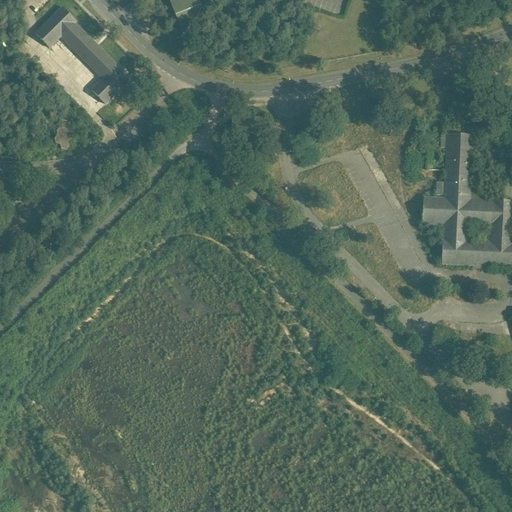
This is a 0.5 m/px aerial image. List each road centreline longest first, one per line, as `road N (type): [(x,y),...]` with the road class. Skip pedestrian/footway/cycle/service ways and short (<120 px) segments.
road 1 (track): [(511,459),(209,147),(181,148),(0,332)]
road 2 (residential): [(288,120),(287,170),(311,221),(488,405)]
road 3 (tertiary): [(288,88),(418,64),(511,33)]
road 4 (tertiary): [(97,0),(148,52),(197,82),(247,92),(288,88)]
